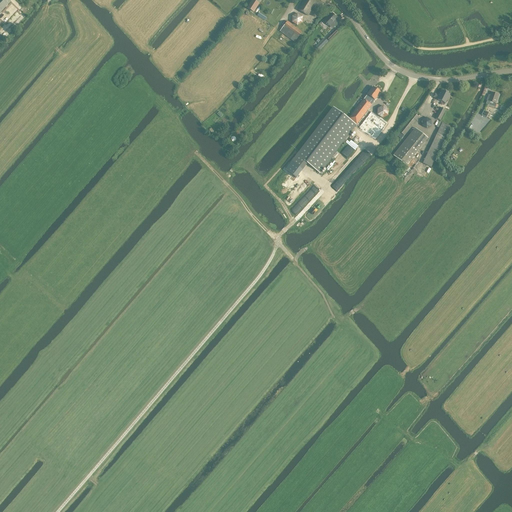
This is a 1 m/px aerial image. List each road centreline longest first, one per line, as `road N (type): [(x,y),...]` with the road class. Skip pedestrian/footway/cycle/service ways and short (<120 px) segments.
road 1 (track): [(56,511),(264,268),(290,224)]
road 2 (track): [(491,164),(382,292),(340,322),(296,261),(307,248)]
road 3 (tertiary): [(511,70),(451,80),(406,73),(382,58),(336,0)]
road 4 (track): [(293,0),(232,86),(180,113)]
road 5 (unclassified): [(511,37),(415,47),(375,0)]
